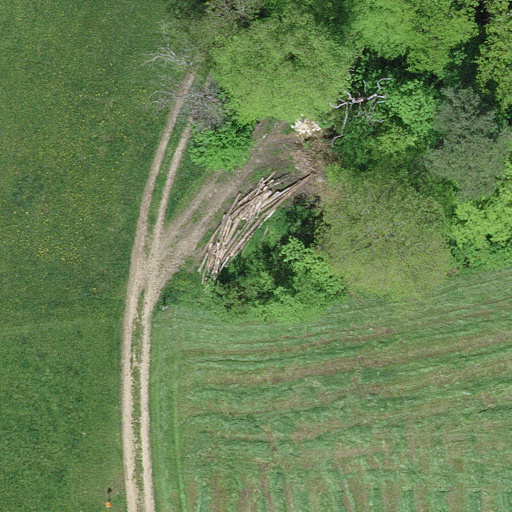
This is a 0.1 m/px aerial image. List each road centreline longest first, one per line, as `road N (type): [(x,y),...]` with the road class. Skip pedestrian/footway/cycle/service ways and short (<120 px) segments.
road 1 (track): [(148,263),(365,43),(425,0)]
road 2 (track): [(148,263),(165,143),(237,0)]
road 3 (track): [(141,511),(134,394),(148,263)]
